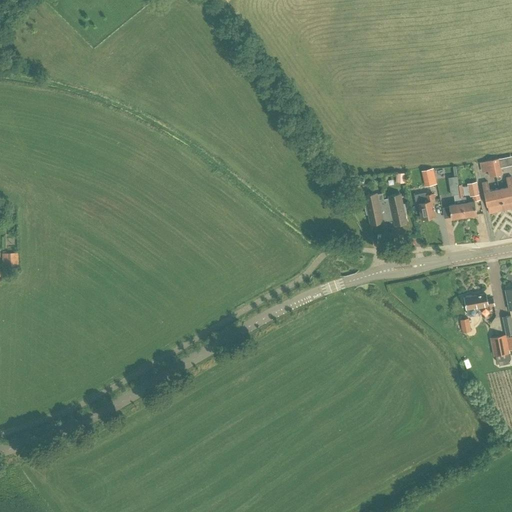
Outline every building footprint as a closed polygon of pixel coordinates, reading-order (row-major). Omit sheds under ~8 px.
[(500,169),(502,174),(499,158),(486,161),(487,169),(492,168),(496,170),(500,169)] [(492,168),(487,169),(486,161),(479,163),(481,172),(487,171),(489,177),(502,174),(500,169),(496,170),(492,168)] [(404,183),(404,173),(396,172),(396,183),(404,183)] [(436,184),(434,176),(423,179),(425,186),(436,184)] [(511,208),(511,178),(511,176),(505,177),(507,187),(498,189),(503,210),(511,208)] [(349,193),(361,191),(359,180),(347,182),(349,193)] [(470,197),(479,195),(476,181),(467,183),(470,197)] [(503,210),(498,189),(490,191),(488,181),(481,182),(483,192),(484,192),(487,206),(487,205),(489,214),(503,210)] [(460,197),(463,217),(476,215),(474,201),(466,202),(465,196),(463,197),(461,184),(456,185),(457,191),(461,191),(462,197),(460,197)] [(461,191),(457,191),(456,185),(456,186),(449,187),(450,195),(453,195),(455,204),(449,205),(451,218),(463,217),(460,197),(462,197),(461,191)] [(366,206),(364,206),(366,214),(368,214),(370,224),(381,222),(378,209),(384,208),(387,221),(387,219),(384,201),(383,201),(382,193),(375,195),(375,193),(364,196),(366,206)] [(425,193),(415,195),(416,203),(418,203),(421,219),(435,217),(433,206),(431,201),(434,200),(433,194),(426,195),(425,193)] [(389,200),(384,201),(387,219),(393,218),(394,225),(405,223),(403,213),(405,212),(404,204),(401,205),(399,194),(388,196),(389,200)] [(2,267),(18,266),(18,253),(2,253),(2,267)] [(485,293),(464,297),(466,309),(467,309),(468,314),(470,316),(474,315),(476,312),(476,309),(494,306),(493,299),(487,300),(485,293)] [(511,348),(511,320),(511,315),(502,317),(505,335),(507,335),(509,349),(511,348)] [(462,333),(471,331),(468,318),(459,320),(462,333)] [(493,356),(509,353),(505,335),(490,337),(493,356)]
